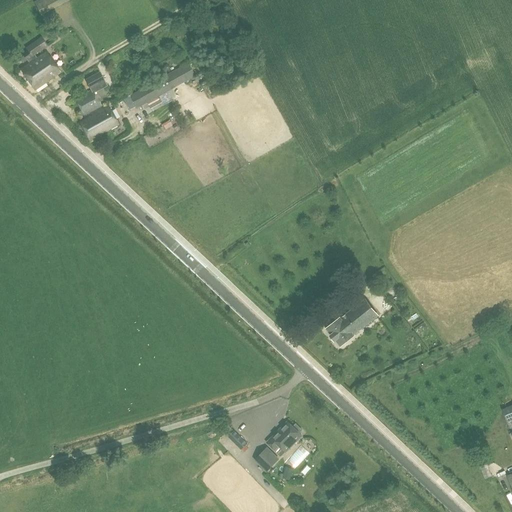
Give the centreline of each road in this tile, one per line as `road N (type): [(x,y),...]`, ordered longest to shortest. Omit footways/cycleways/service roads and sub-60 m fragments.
road 1 (secondary): [(305,369),(0,83)]
road 2 (unclassified): [(305,369),(256,402),(0,478)]
road 3 (secondary): [(458,511),(305,369)]
